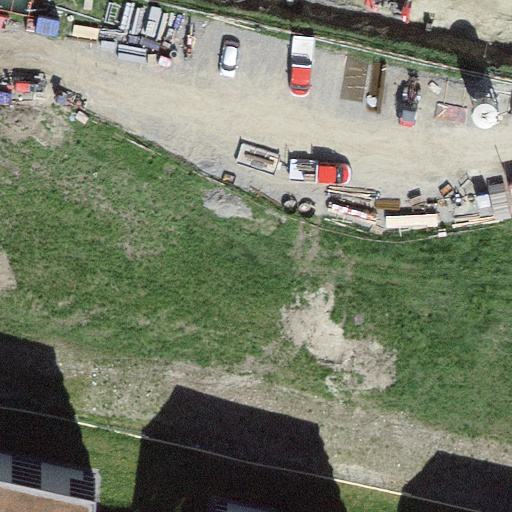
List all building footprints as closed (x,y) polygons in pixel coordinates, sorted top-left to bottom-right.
[(88,46),(108,0),(0,0),(0,91),(12,91),(15,45),(88,46)] [(511,0),(478,0),(503,206),(511,206),(511,0)] [(279,97),(121,197),(156,251),(150,275),(303,352),(311,334),(384,315),(374,197),(342,200),(279,97)] [(93,511),(96,474),(0,453),(0,511),(93,511)] [(268,511),(215,500),(210,511),(268,511)]
